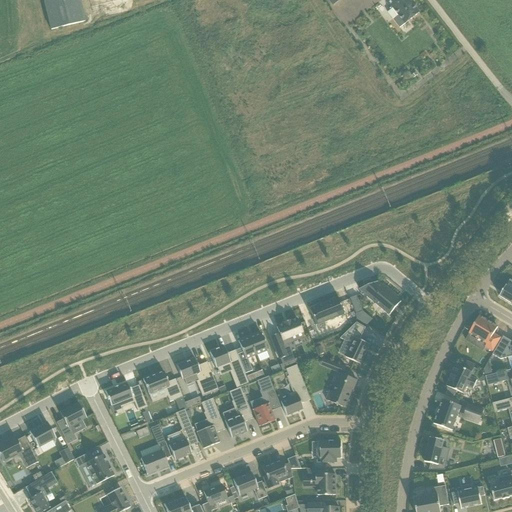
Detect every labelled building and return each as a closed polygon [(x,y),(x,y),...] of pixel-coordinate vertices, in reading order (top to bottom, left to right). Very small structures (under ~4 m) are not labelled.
[(42,0),(50,30),(85,22),(79,0),(42,0)] [(385,0),(392,9),(387,12),(399,28),(419,13),(409,0),(385,0)] [(378,282),(359,289),(359,290),(390,315),(393,311),(397,306),(401,302),(378,283),(378,282)] [(511,289),(506,286),(499,297),(511,304),(511,289)] [(357,296),(350,298),(356,314),(363,312),(357,296)] [(338,298),(309,310),(315,326),(345,314),(338,298)] [(469,333),(487,344),(485,347),(492,351),(500,338),(493,335),(497,328),(479,317),(469,333)] [(279,334),(270,337),(279,359),(280,359),(282,364),(293,360),(287,344),(304,337),(296,319),(289,322),(289,321),(283,323),(283,324),(276,327),(279,334)] [(357,323),(340,339),(352,344),(346,358),(360,364),(369,345),(360,340),(365,328),(357,323)] [(248,337),(256,356),(267,351),(260,333),(248,337)] [(242,352),(236,355),(244,374),(252,371),(247,359),(256,356),(248,337),(238,341),(242,352)] [(503,337),(492,355),(500,360),(511,356),(511,342),(503,337)] [(321,346),(315,349),(318,356),(324,354),(321,346)] [(224,347),(209,353),(215,369),(229,363),(239,388),(240,388),(248,385),(244,374),(236,355),(235,351),(226,354),(224,347)] [(194,359),(176,366),(181,380),(195,374),(197,381),(196,382),(202,397),(218,391),(207,362),(197,366),(194,359)] [(310,400),(296,365),(285,370),(288,377),(286,377),(292,392),(288,394),(289,398),(280,402),(286,416),(303,410),(300,404),(310,400)] [(473,368),(465,365),(463,369),(456,366),(447,387),(448,387),(447,389),(456,393),(457,391),(467,396),(470,388),(473,389),(477,381),(474,379),(478,370),(473,368)] [(511,369),(497,374),(499,383),(507,381),(511,396),(511,369)] [(163,371),(142,380),(149,395),(164,389),(169,402),(182,397),(175,380),(167,382),(163,371)] [(353,390),(357,380),(341,374),(334,392),(330,391),(326,400),(345,408),(352,390),(353,390)] [(268,377),(256,381),(260,391),(259,391),(265,405),(252,410),(259,427),(275,421),(271,411),(280,408),(268,377)] [(105,391),(105,392),(107,398),(107,401),(108,400),(111,407),(111,406),(117,404),(119,407),(133,401),(137,411),(144,409),(147,407),(138,385),(129,389),(126,383),(126,384),(119,386),(118,386),(114,388),(113,388),(113,389),(105,392),(105,391)] [(224,421),(231,438),(247,432),(243,423),(252,419),(240,388),(239,388),(229,392),(232,402),(231,402),(237,416),(224,421)] [(511,398),(492,404),(495,413),(511,408),(511,398)] [(203,413),(209,427),(196,432),(203,449),(219,443),(215,434),(224,430),(212,399),(201,404),(204,413),(203,413)] [(442,400),(434,424),(452,431),(461,407),(442,400)] [(63,420),(56,423),(67,444),(68,444),(67,442),(74,438),(75,440),(76,440),(69,427),(86,418),(78,403),(59,413),(63,420)] [(480,418),(483,410),(468,405),(465,412),(480,418)] [(168,446),(175,461),(191,454),(191,455),(188,447),(197,443),(184,410),(175,414),(182,430),(179,431),(180,432),(181,431),(184,437),(176,440),(177,443),(169,446),(169,445),(168,446)] [(46,423),(29,432),(38,448),(55,439),(46,423)] [(160,451),(140,459),(147,475),(168,467),(165,459),(170,457),(164,442),(158,425),(151,428),(157,445),(158,445),(160,451)] [(3,443),(0,444),(0,457),(3,463),(18,454),(26,469),(38,462),(24,436),(16,441),(14,437),(8,440),(3,442),(3,443)] [(430,438),(424,462),(430,464),(429,470),(437,470),(440,458),(446,459),(448,451),(442,449),(444,441),(430,438)] [(320,441),(320,454),(317,454),(317,463),(321,463),(337,463),(337,459),(341,459),(341,441),(320,441)] [(62,458),(54,463),(57,469),(69,463),(73,460),(67,449),(64,450),(59,453),(62,458)] [(85,455),(74,460),(78,468),(85,464),(96,485),(114,476),(103,455),(89,462),(85,455)] [(300,469),(295,456),(287,460),(288,463),(291,469),(300,469)] [(291,474),(291,469),(288,463),(283,466),(281,461),(262,468),(265,477),(263,478),(267,489),(278,485),(277,484),(288,480),(286,476),(291,474)] [(318,496),(336,496),(335,475),(327,475),(327,471),(325,471),(325,469),(306,469),(306,478),(312,477),(312,487),(318,487),(318,496)] [(511,496),(511,471),(511,473),(511,475),(499,479),(500,484),(491,487),(494,501),(502,499),(503,500),(509,498),(509,497),(511,496)] [(50,472),(25,488),(31,498),(28,500),(34,511),(43,511),(49,508),(39,491),(46,487),(47,489),(57,483),(50,472)] [(251,473),(232,480),(239,496),(253,490),(257,500),(267,497),(261,482),(255,484),(251,473)] [(485,496),(483,487),(473,489),(472,484),(461,487),(462,491),(451,493),(454,505),(460,504),(461,509),(462,509),(481,504),(481,505),(482,505),(480,497),(485,496)] [(227,499),(221,485),(203,492),(207,503),(201,506),(203,511),(210,511),(211,511),(217,509),(215,504),(227,499)] [(440,511),(440,507),(449,505),(445,486),(432,488),(434,496),(414,499),(416,511),(440,511)] [(104,511),(125,511),(130,508),(120,488),(106,495),(112,507),(104,511)] [(294,495),(284,499),(287,506),(292,505),(293,506),(297,505),(294,495)] [(184,496),(163,505),(166,511),(200,511),(198,505),(189,509),(184,496)] [(64,501),(47,511),(69,511),(70,511),(64,501)]
